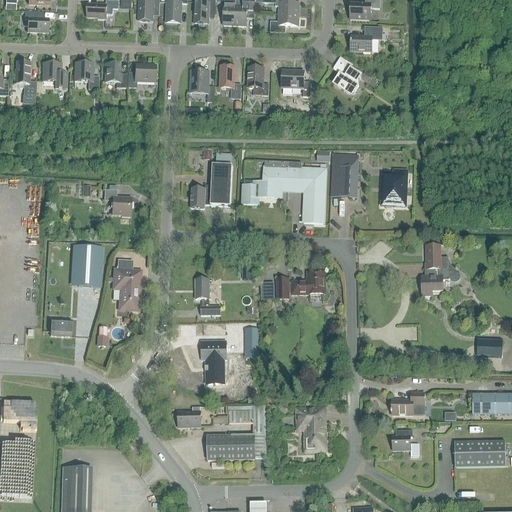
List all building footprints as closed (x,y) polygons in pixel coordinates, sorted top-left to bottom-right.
[(16,1),(6,0),(5,0),(5,11),(16,12),(16,1)] [(138,23),(152,24),(152,17),(159,17),(159,0),(152,0),(152,1),(139,0),(138,23)] [(187,5),(187,0),(176,0),(176,3),(167,3),(166,22),(180,23),(181,5),(187,5)] [(215,0),(215,1),(224,2),(223,27),(234,27),(235,0),(215,0)] [(235,0),(234,27),(246,28),(246,15),(254,16),(255,0),(235,0)] [(379,10),(379,0),(364,0),(365,6),(350,5),(350,20),(370,21),(370,10),(379,10)] [(214,19),(215,1),(208,1),(208,3),(195,2),(194,23),(208,24),(208,19),(214,19)] [(113,10),(118,11),(118,2),(105,2),(105,6),(87,6),(87,19),(97,19),(97,21),(106,21),(106,12),(112,12),(113,10)] [(279,4),(278,15),(299,16),(299,5),(279,4)] [(48,34),(48,21),(42,21),(43,13),(24,13),(24,20),(28,21),(27,33),(48,34)] [(299,16),(278,15),(278,23),(270,23),(269,34),(285,34),(285,28),(298,28),(299,16)] [(364,38),(351,38),(350,53),(371,54),(371,53),(377,53),(378,42),(382,42),(382,36),(383,29),(364,28),(364,38)] [(356,85),(362,77),(350,69),(352,66),(340,59),(334,68),(341,72),(335,82),(336,84),(337,86),(338,87),(340,89),(342,90),(343,92),(344,91),(345,92),(347,93),(349,94),(351,94),(354,94),(359,87),(356,85)] [(15,77),(14,85),(24,86),(23,97),(22,105),(35,106),(35,97),(36,97),(36,83),(29,83),(30,64),(16,64),(16,77),(15,77)] [(98,92),(99,78),(93,78),(93,65),(74,64),(74,83),(88,83),(88,91),(98,92)] [(67,90),(67,75),(61,75),(61,65),(43,65),(42,83),(55,84),(55,90),(67,90)] [(126,90),(127,76),(117,75),(117,66),(105,65),(105,84),(116,84),(116,89),(126,90)] [(155,83),(155,67),(135,66),(135,74),(128,74),(127,89),(136,89),(136,83),(155,83)] [(234,68),(220,68),(219,90),(231,90),(231,100),(240,100),(241,86),(234,86),(234,68)] [(268,97),(269,85),(263,85),(263,70),(248,69),(247,89),(257,90),(257,97),(268,97)] [(292,96),(292,90),(303,90),(302,98),(310,99),(310,84),(304,83),(304,73),(283,72),(282,89),(283,89),(283,95),(292,96)] [(207,104),(214,104),(215,88),(208,88),(208,73),(191,73),(190,93),(207,94),(207,104)] [(0,97),(8,98),(9,81),(0,80),(0,97)] [(317,154),(316,163),(329,164),(329,155),(317,154)] [(216,155),(215,166),(232,167),(232,156),(216,155)] [(357,200),(358,170),(358,160),(332,159),(330,199),(357,200)] [(323,225),(325,171),(301,170),(302,164),(264,163),(264,169),(263,169),(262,183),(244,182),(243,206),(257,206),(258,199),(281,199),(281,188),(287,188),(287,191),(304,192),(303,224),(323,225)] [(232,167),(215,166),(212,166),(211,187),(205,186),(204,191),(192,190),(191,210),(204,211),(204,206),(210,206),(210,207),(230,208),(232,167)] [(384,204),(402,205),(403,181),(406,181),(406,173),(395,173),(395,180),(385,180),(384,204)] [(130,219),(131,199),(117,198),(117,192),(104,191),(104,202),(112,203),(112,217),(121,217),(121,218),(130,219)] [(449,282),(449,280),(450,280),(451,282),(453,283),(455,283),(457,283),(458,282),(459,280),(459,278),(459,276),(458,274),(457,272),(454,269),(454,270),(452,269),(451,267),(450,267),(450,266),(449,264),(448,262),(448,260),(448,259),(440,259),(440,247),(426,247),(426,271),(424,271),(424,278),(421,278),(421,300),(429,300),(429,298),(432,298),(432,293),(443,293),(443,282),(449,282)] [(80,248),(78,288),(101,289),(103,249),(80,248)] [(114,290),(113,301),(120,301),(120,311),(138,312),(140,273),(130,273),(131,263),(133,263),(133,262),(118,261),(117,272),(115,272),(114,290)] [(242,268),(242,281),(251,281),(251,268),(242,268)] [(288,296),(325,296),(324,274),(307,275),(307,283),(291,283),(291,285),(288,285),(288,280),(276,281),(277,301),(289,300),(288,296)] [(209,301),(209,281),(195,281),(195,301),(202,301),(202,308),(200,308),(201,317),(220,317),(220,308),(209,308),(209,301)] [(261,302),(274,302),(274,284),(260,285),(261,302)] [(71,338),(72,322),(51,321),(50,337),(71,338)] [(259,330),(245,330),(245,360),(259,360),(259,330)] [(108,338),(97,337),(96,348),(107,349),(108,338)] [(501,358),(502,342),(478,341),(477,357),(501,358)] [(224,361),(226,361),(225,343),(201,343),(202,362),(206,362),(206,386),(224,385),(224,361)] [(273,391),(269,396),(275,402),(279,397),(273,391)] [(392,417),(424,417),(424,394),(411,394),(411,402),(392,402),(392,412),(391,412),(391,414),(392,414),(392,417)] [(472,416),(502,416),(511,416),(511,395),(472,396),(472,416)] [(32,459),(35,405),(18,404),(18,411),(4,411),(1,457),(7,458),(32,459)] [(305,431),(306,452),(316,452),(316,451),(325,451),(324,410),(297,411),(297,431),(305,431)] [(178,414),(178,429),(201,429),(200,414),(178,414)] [(418,447),(410,447),(410,439),(412,439),(412,432),(395,432),(396,439),(392,439),(393,452),(410,452),(411,458),(418,457),(418,447)] [(254,437),(207,438),(207,440),(207,463),(254,462),(254,437)] [(455,469),(505,468),(505,443),(454,444),(455,469)] [(90,511),(91,471),(63,470),(61,511),(90,511)] [(265,511),(266,501),(250,501),(249,511),(265,511)]
